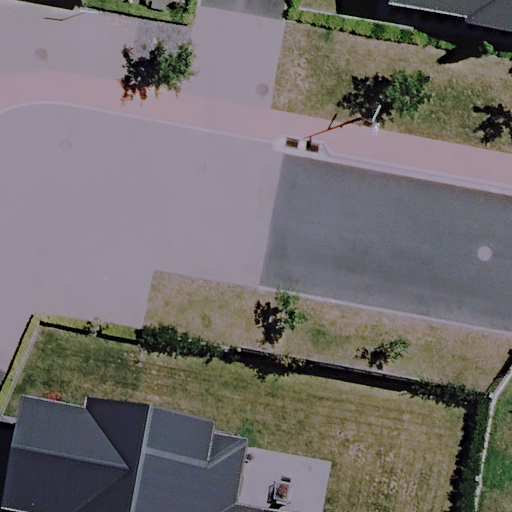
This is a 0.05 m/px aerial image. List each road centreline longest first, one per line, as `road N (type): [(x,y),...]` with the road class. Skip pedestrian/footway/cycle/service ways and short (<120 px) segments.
road 1 (residential): [(221,206),(511,257)]
road 2 (residential): [(3,234),(53,204),(114,192),(221,206)]
road 3 (residential): [(221,206),(257,0)]
